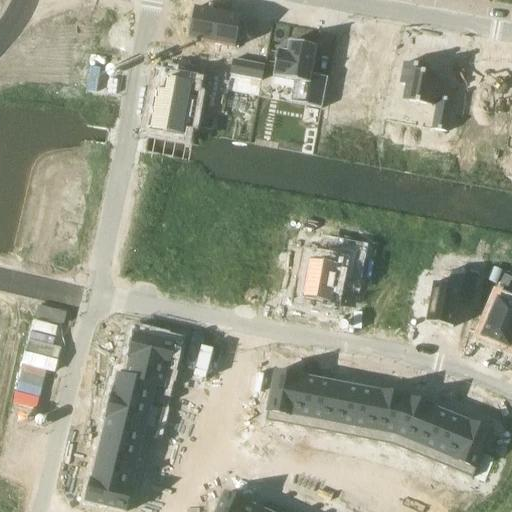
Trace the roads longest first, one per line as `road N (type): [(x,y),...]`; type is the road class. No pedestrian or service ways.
road 1 (residential): [(97,297),(454,362),(511,385)]
road 2 (residential): [(154,0),(97,297)]
road 3 (residential): [(97,297),(42,511)]
road 4 (residential): [(340,0),(511,33)]
